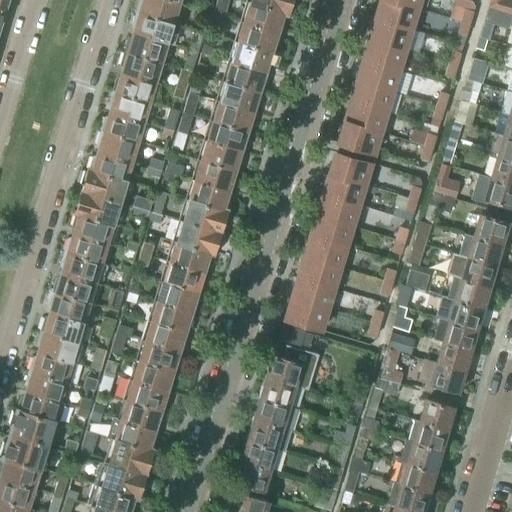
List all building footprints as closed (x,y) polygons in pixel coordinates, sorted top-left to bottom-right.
[(0,0),(0,10),(5,12),(4,10),(6,4),(9,3),(9,0),(0,0)] [(139,0),(135,14),(171,24),(177,5),(159,0),(139,0)] [(250,0),(249,3),(286,14),(290,0),(250,0)] [(393,0),(379,0),(375,17),(377,17),(411,28),(417,7),(393,0)] [(423,0),(423,1),(447,10),(450,0),(423,0)] [(489,0),(487,9),(511,16),(511,15),(511,3),(502,0),(489,0)] [(201,1),(198,11),(208,14),(211,4),(201,1)] [(249,3),(243,23),(276,32),(278,27),(279,27),(281,27),(285,14),(286,14),(249,3)] [(216,4),(213,13),(222,16),(224,17),(227,7),(216,4)] [(452,6),(449,18),(461,22),(469,24),(473,12),(464,10),(452,6)] [(508,29),(511,16),(487,9),(483,22),(484,22),(508,29)] [(208,14),(198,11),(196,16),(206,19),(208,14)] [(222,16),(213,13),(211,21),(220,24),(222,16)] [(134,28),(133,33),(166,43),(170,44),(173,36),(168,35),(171,24),(135,14),(132,26),(134,28)] [(372,27),(369,38),(405,48),(404,49),(418,53),(423,34),(410,30),(411,28),(377,17),(374,27),(372,27)] [(469,24),(461,22),(457,34),(465,36),(469,24)] [(243,23),(237,43),(273,54),(277,40),(275,37),(276,32),(243,23)] [(482,25),(479,37),(486,39),(490,28),(482,25)] [(195,31),(189,49),(197,52),(203,33),(202,33),(195,31)] [(128,39),(123,53),(159,64),(166,43),(133,33),(131,38),(128,39)] [(486,39),(479,37),(475,48),(483,51),(486,39)] [(369,38),(362,58),(398,69),(404,49),(405,48),(369,38)] [(237,43),(231,62),(264,72),(266,67),(269,66),(273,54),(237,43)] [(203,45),(200,53),(211,56),(213,48),(207,46),(203,45)] [(189,49),(183,69),(191,72),(197,52),(189,49)] [(452,51),(448,63),(457,66),(460,53),(452,51)] [(122,68),(121,74),(154,83),(159,64),(123,53),(120,65),(122,67),(122,68)] [(362,58),(356,79),(392,90),(398,69),(362,58)] [(466,79),(474,81),(480,83),(484,72),(483,72),(486,62),(472,58),(466,79)] [(231,62),(225,83),(260,95),(265,79),(263,77),(263,76),(264,72),(231,62)] [(457,66),(448,63),(445,75),(453,78),(457,66)] [(181,69),(175,88),(184,91),(185,91),(191,72),(181,69)] [(116,78),(112,92),(148,103),(154,83),(121,74),(119,78),(116,78)] [(356,79),(350,100),(386,110),(392,90),(356,79)] [(225,83),(219,103),(252,113),(254,106),(257,105),(260,95),(225,83)] [(191,85),(189,92),(199,95),(201,88),(191,85)] [(184,91),(175,88),(173,96),(182,98),(184,91)] [(463,89),(460,100),(468,103),(471,91),(463,89)] [(511,92),(506,91),(500,112),(501,113),(509,115),(511,115),(511,92)] [(111,107),(109,113),(142,123),(148,103),(112,92),(108,105),(110,107),(111,107)] [(439,92),(436,104),(444,107),(448,95),(439,92)] [(350,100),(344,120),(380,131),(386,110),(350,100)] [(460,100),(457,112),(464,114),(468,103),(460,100)] [(219,103),(213,122),(249,133),(253,119),(251,116),(252,113),(219,103)] [(444,107),(436,104),(432,116),(441,119),(444,107)] [(169,109),(163,130),(172,132),(178,111),(169,109)] [(104,118),(100,132),(136,143),(142,123),(109,113),(108,117),(107,117),(104,118)] [(511,115),(509,115),(503,135),(511,138),(511,115)] [(182,117),(177,132),(186,135),(191,120),(182,117)] [(380,131),(344,120),(337,143),(373,154),(380,131)] [(454,121),(448,143),(455,145),(461,124),(454,121)] [(213,122),(207,141),(240,151),(241,146),(242,146),(245,145),(249,133),(213,122)] [(172,132),(163,130),(161,135),(170,138),(172,132)] [(424,145),(427,134),(413,130),(410,141),(424,145)] [(99,147),(97,153),(130,162),(136,143),(100,132),(96,144),(98,146),(99,147)] [(186,135),(177,132),(172,147),(181,150),(186,135)] [(488,157),(496,159),(511,163),(511,138),(503,135),(495,133),(488,157)] [(427,134),(423,146),(432,148),(435,136),(427,134)] [(207,141),(201,161),(237,172),(241,158),(239,156),(240,151),(207,141)] [(447,143),(441,164),(449,166),(455,145),(448,143),(447,143)] [(432,148),(423,146),(420,158),(428,160),(432,148)] [(334,153),(328,173),(364,183),(370,163),(334,152),(334,153)] [(88,170),(87,171),(124,182),(130,162),(97,153),(96,157),(95,157),(92,157),(88,170)] [(151,159),(148,167),(160,171),(163,162),(151,159)] [(511,163),(496,159),(490,178),(511,184),(511,163)] [(191,179),(195,180),(228,190),(229,185),(230,186),(233,184),(237,172),(201,161),(197,173),(193,171),(191,179)] [(165,172),(174,174),(180,176),(183,167),(168,162),(165,172)] [(441,164),(433,193),(453,199),(454,199),(458,184),(445,180),(449,166),(441,164)] [(160,171),(148,167),(146,174),(158,178),(160,171)] [(83,185),(81,192),(118,203),(124,182),(87,171),(87,172),(83,171),(80,183),(83,185)] [(174,174),(165,172),(163,180),(172,183),(174,174)] [(328,173),(322,193),(358,204),(364,183),(328,173)] [(479,175),(472,198),(485,202),(486,200),(510,208),(511,202),(511,184),(490,178),(481,176),(479,175)] [(195,180),(188,201),(225,212),(225,211),(224,210),(229,198),(227,195),(226,195),(228,190),(195,180)] [(411,186),(408,198),(416,201),(420,188),(411,186)] [(152,212),(160,214),(166,194),(158,191),(152,212)] [(76,213),(75,214),(111,225),(118,203),(81,192),(79,198),(75,197),(72,210),(75,211),(75,213),(76,213)] [(322,193),(316,214),(352,225),(358,204),(322,193)] [(432,193),(423,223),(430,225),(435,206),(449,210),(453,199),(433,193),(432,193)] [(135,196),(132,206),(147,210),(148,211),(151,201),(135,196)] [(416,201),(408,198),(404,210),(412,213),(416,201)] [(188,201),(182,222),(219,233),(225,212),(188,201)] [(147,210),(132,206),(130,215),(145,219),(147,210)] [(152,212),(150,220),(160,223),(162,215),(160,214),(152,212)] [(74,228),(72,235),(105,245),(111,225),(75,214),(72,226),(74,228)] [(316,214),(309,235),(345,245),(352,225),(316,214)] [(473,237),(501,246),(502,243),(503,238),(504,238),(504,237),(502,236),(506,222),(480,215),(473,237)] [(182,222),(175,243),(211,253),(212,254),(219,233),(182,222)] [(419,222),(413,242),(424,245),(430,225),(423,223),(419,222)] [(399,227),(395,239),(404,242),(407,230),(399,227)] [(464,234),(458,255),(467,257),(467,259),(493,266),(497,252),(499,252),(500,251),(499,251),(501,246),(473,237),(464,234)] [(68,239),(64,252),(100,263),(105,245),(72,235),(71,238),(68,239)] [(309,235),(303,255),(339,266),(345,245),(309,235)] [(404,242),(395,239),(392,251),(400,254),(404,242)] [(129,241),(126,251),(135,254),(138,244),(129,241)] [(407,263),(418,266),(424,245),(413,242),(407,263)] [(143,243),(140,253),(149,256),(152,248),(153,246),(143,243)] [(175,243),(169,262),(202,272),(204,267),(208,266),(211,253),(175,243)] [(63,268),(61,273),(94,283),(100,263),(64,252),(60,266),(62,268),(63,268)] [(149,256),(140,253),(136,264),(146,267),(147,263),(149,256)] [(303,255),(297,276),(333,287),(339,266),(303,255)] [(467,259),(461,279),(488,286),(489,286),(490,285),(489,285),(491,280),(491,279),(490,278),(493,266),(467,259)] [(169,262),(163,282),(199,293),(203,279),(201,277),(201,276),(202,272),(169,262)] [(387,269),(383,281),(391,283),(395,271),(387,269)] [(408,274),(405,285),(412,287),(423,291),(429,276),(410,269),(408,274)] [(56,279),(52,292),(88,303),(94,283),(61,273),(60,278),(59,278),(56,279)] [(297,276),(291,297),(327,307),(333,287),(297,276)] [(453,276),(446,297),(455,300),(454,301),(483,309),(484,306),(483,306),(485,301),(485,300),(484,300),(488,286),(461,279),(453,276)] [(391,283),(383,281),(379,293),(388,295),(391,283)] [(163,282),(157,301),(190,311),(192,306),(195,306),(199,293),(163,282)] [(130,285),(128,293),(138,295),(140,287),(130,285)] [(105,294),(121,299),(123,292),(107,287),(105,294)] [(51,307),(49,313),(82,323),(88,303),(52,292),(48,305),(50,307),(51,307)] [(138,295),(128,293),(126,300),(135,303),(138,295)] [(327,307),(291,297),(284,319),(284,320),(320,330),(327,307)] [(157,301),(151,321),(187,332),(191,319),(189,316),(190,311),(157,301)] [(454,301),(448,322),(475,329),(479,315),(481,316),(481,314),(482,309),(482,310),(483,309),(454,301)] [(399,306),(393,327),(407,332),(411,320),(403,318),(406,308),(399,306)] [(374,310),(371,322),(379,325),(382,313),(374,310)] [(44,318),(40,332),(76,343),(82,323),(49,313),(48,317),(47,317),(44,318)] [(115,320),(103,316),(99,329),(111,332),(111,331),(115,320)] [(151,321),(145,341),(178,351),(180,346),(183,345),(187,332),(151,321)] [(379,325),(371,322),(367,334),(375,337),(379,325)] [(431,337),(431,339),(442,342),(442,343),(469,351),(473,337),(474,337),(475,336),(475,335),(476,331),(477,330),(475,329),(448,322),(446,329),(436,326),(432,338),(431,337)] [(125,335),(130,336),(133,329),(118,325),(116,332),(125,335)] [(282,325),(279,337),(288,340),(299,344),(303,331),(282,325)] [(111,332),(99,329),(97,335),(109,339),(111,332)] [(39,347),(37,352),(70,362),(76,343),(40,332),(36,345),(38,347),(39,347)] [(125,335),(116,332),(114,340),(110,352),(120,355),(124,343),(123,343),(125,335)] [(391,333),(386,347),(406,353),(411,338),(391,333)] [(145,341),(139,361),(175,372),(179,358),(177,356),(176,356),(178,351),(145,341)] [(442,343),(436,363),(463,370),(465,371),(465,370),(466,365),(467,364),(465,363),(469,351),(442,343)] [(90,369),(99,371),(106,350),(97,347),(91,367),(90,367),(90,369)] [(380,367),(377,377),(398,384),(401,374),(392,371),(398,351),(393,350),(386,348),(380,367)] [(32,358),(28,371),(64,382),(70,362),(37,352),(36,357),(35,357),(32,358)] [(264,377),(293,386),(303,389),(306,379),(296,376),(300,364),(282,358),(273,356),(269,369),(267,368),(264,377)] [(424,361),(418,381),(430,384),(430,385),(456,392),(460,379),(462,379),(462,378),(464,373),(465,371),(463,370),(436,363),(425,359),(424,361)] [(107,360),(104,372),(113,375),(117,363),(107,360)] [(139,361),(133,380),(166,390),(167,385),(168,385),(171,385),(175,372),(139,361)] [(27,386),(26,392),(58,402),(64,382),(28,371),(24,384),(26,386),(27,386)] [(113,375),(104,372),(99,390),(107,393),(113,375)] [(83,387),(94,390),(97,380),(86,377),(83,387)] [(264,385),(260,399),(286,407),(293,386),(264,377),(262,384),(264,385)] [(398,384),(377,377),(374,387),(395,394),(398,384)] [(133,380),(126,402),(162,413),(167,398),(165,395),(164,395),(166,390),(133,380)] [(353,402),(361,404),(364,393),(366,386),(358,384),(356,391),(356,393),(353,402)] [(16,410),(52,422),(58,402),(26,392),(24,397),(23,396),(21,397),(17,410),(16,410)] [(372,395),(369,406),(377,408),(380,397),(372,395)] [(91,400),(82,397),(78,407),(88,410),(91,400)] [(254,411),(251,420),(290,432),(292,432),(298,411),(286,407),(260,399),(257,412),(254,411)] [(425,399),(419,422),(445,430),(452,407),(425,399)] [(126,402),(120,421),(156,432),(162,413),(126,402)] [(361,404),(353,402),(350,414),(357,416),(361,404)] [(94,403),(91,412),(101,415),(104,406),(94,403)] [(366,418),(363,428),(370,430),(373,420),(374,417),(377,408),(369,406),(366,417),(366,418)] [(88,410),(78,407),(76,414),(85,417),(88,410)] [(12,424),(9,434),(45,445),(46,443),(52,422),(16,410),(15,412),(12,411),(8,423),(12,424)] [(101,415),(91,412),(89,419),(99,422),(101,415)] [(247,441),(274,449),(284,452),(290,432),(251,420),(249,427),(252,427),(247,441)] [(120,421),(115,439),(151,449),(156,432),(120,421)] [(408,441),(413,443),(439,451),(445,430),(419,422),(414,421),(408,441)] [(347,424),(340,447),(348,449),(354,426),(347,424)] [(360,437),(356,448),(364,451),(367,439),(370,430),(363,428),(360,437)] [(79,453),(89,456),(91,448),(95,433),(86,430),(81,445),(79,453)] [(3,458),(2,459),(38,470),(45,445),(9,434),(6,443),(2,442),(0,450),(0,454),(2,456),(2,458),(3,458)] [(64,448),(66,449),(75,452),(77,444),(78,443),(66,439),(64,448)] [(115,439),(107,463),(144,474),(152,450),(151,449),(115,439)] [(241,453),(239,461),(268,469),(274,449),(247,441),(244,454),(241,453)] [(399,462),(401,462),(433,472),(439,451),(413,443),(408,441),(405,441),(399,462)] [(348,449),(340,447),(335,466),(342,468),(348,449)] [(62,461),(71,464),(74,456),(64,453),(62,461)] [(353,458),(350,470),(358,472),(366,474),(369,462),(353,458)] [(1,473),(0,477),(0,479),(32,489),(38,470),(2,459),(0,466),(0,471),(1,473)] [(268,469),(239,461),(237,469),(239,469),(235,483),(261,491),(268,469)] [(401,462),(395,483),(427,493),(433,472),(401,462)] [(99,463),(92,485),(136,499),(144,474),(107,463),(106,465),(99,463)] [(350,470),(344,491),(352,494),(358,472),(350,470)] [(58,474),(52,495),(61,498),(67,477),(58,474)] [(332,476),(329,487),(337,489),(340,479),(332,476)] [(0,501),(26,509),(32,489),(0,479),(0,501)] [(386,504),(394,507),(412,511),(421,511),(427,493),(395,483),(392,482),(386,504)] [(337,489),(329,487),(318,483),(312,506),(330,511),(337,489)] [(136,499),(92,485),(87,504),(93,506),(112,511),(127,511),(128,511),(129,511),(132,510),(136,499)] [(226,511),(264,511),(268,501),(233,490),(226,511)] [(67,491),(65,498),(74,501),(77,493),(67,491)] [(352,494),(344,491),(341,502),(349,505),(352,494)] [(56,511),(61,498),(52,495),(46,511),(56,511)] [(74,501),(65,498),(60,511),(69,511),(71,508),(72,508),(74,501)] [(0,511),(25,511),(26,509),(0,501),(0,511)]
